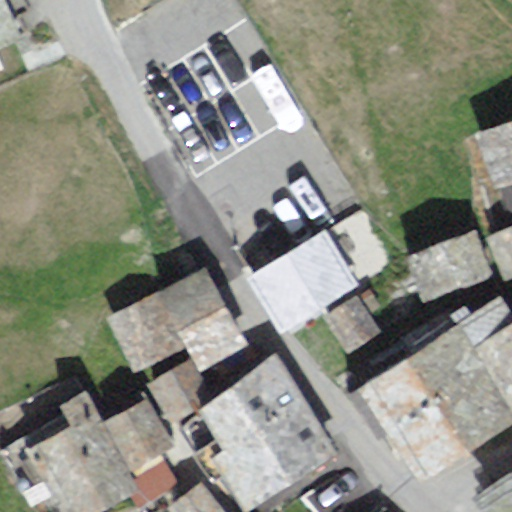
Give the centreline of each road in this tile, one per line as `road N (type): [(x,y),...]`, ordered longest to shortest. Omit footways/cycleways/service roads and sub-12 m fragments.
road 1 (unclassified): [(80,0),(86,27),(253,320),(400,510)]
road 2 (residential): [(400,510),(511,437)]
